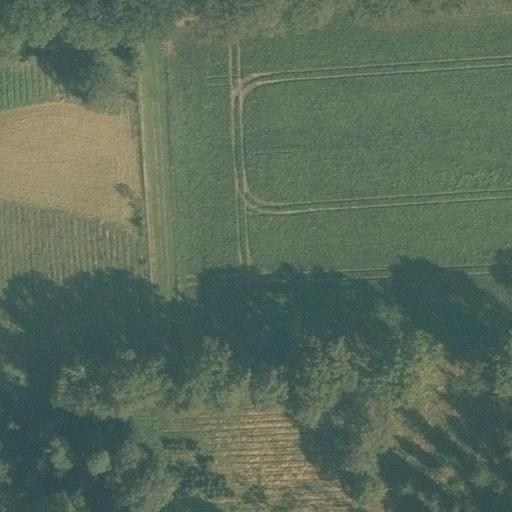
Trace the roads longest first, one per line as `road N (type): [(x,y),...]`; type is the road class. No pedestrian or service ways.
road 1 (track): [(511,332),(169,343)]
road 2 (track): [(151,13),(169,343)]
road 3 (track): [(151,13),(0,17)]
road 4 (track): [(292,0),(151,13)]
